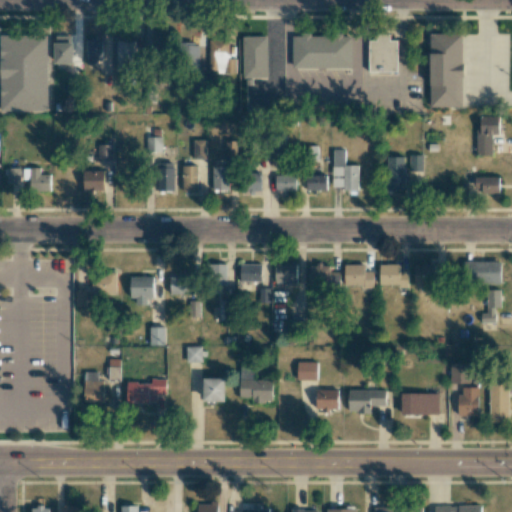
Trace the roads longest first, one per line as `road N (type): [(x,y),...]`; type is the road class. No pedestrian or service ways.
road 1 (residential): [(511,232),(0,231)]
road 2 (tertiary): [(511,463),(1,463)]
